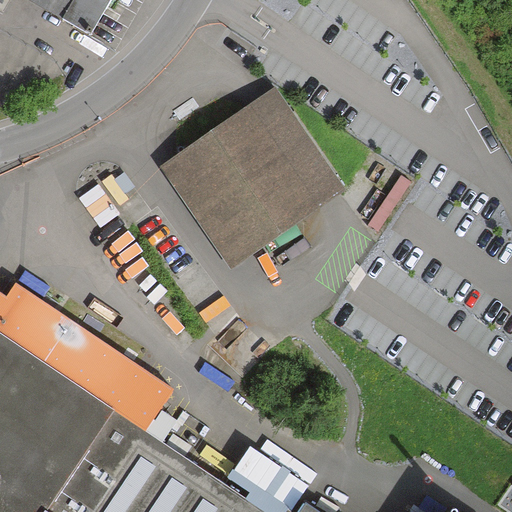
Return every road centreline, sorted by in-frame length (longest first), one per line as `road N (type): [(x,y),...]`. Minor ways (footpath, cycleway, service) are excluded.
road 1 (unclassified): [(0,145),(44,132),(121,84),(190,0)]
road 2 (unknown): [(511,289),(396,223)]
